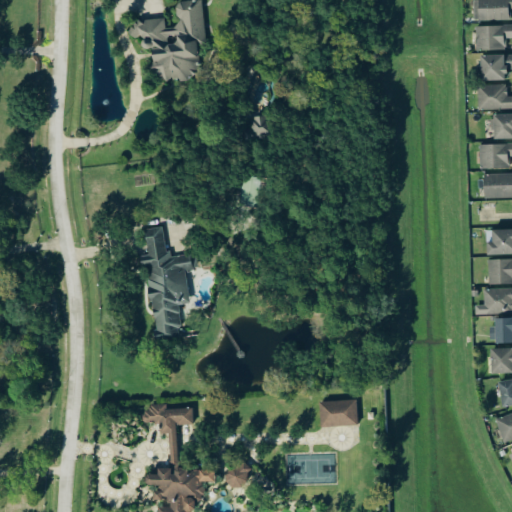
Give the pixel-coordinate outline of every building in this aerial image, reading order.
[(198,77),(196,45),(206,44),(202,0),(195,0),(177,1),(178,26),(165,27),(165,18),(131,21),(132,37),(142,36),(143,49),(154,48),(156,80),(198,77)] [(511,20),(511,10),(511,9),(511,0),(475,0),(475,20),(511,20)] [(511,24),(477,25),(477,50),(507,49),(507,38),(511,37),(511,24)] [(511,53),(480,55),(482,80),(508,79),(507,68),(511,68),(511,53)] [(508,84),(478,85),(479,109),(511,108),(511,95),(508,95),(508,84)] [(494,139),(511,138),(511,112),(493,113),(494,139)] [(270,134),(269,116),(249,117),(250,135),(270,134)] [(510,168),(509,156),(511,156),(511,142),(481,144),(482,169),(510,168)] [(485,199),(511,197),(511,173),(484,174),(485,199)] [(239,203),(262,204),(263,177),(240,177),(239,203)] [(181,335),(178,304),(190,303),(186,269),(198,268),(196,254),(168,257),(164,226),(145,228),(148,255),(141,256),(142,267),(148,267),(156,338),(181,335)] [(489,254),(511,253),(511,228),(488,229),(489,254)] [(511,258),(488,259),(489,284),(511,283),(511,258)] [(511,287),(484,289),(484,305),(475,305),(476,314),(511,313),(511,287)] [(511,341),(511,317),(496,318),(496,326),(490,326),(491,342),(511,341)] [(511,347),(491,348),(492,373),(511,372),(511,347)] [(502,406),(511,404),(511,379),(499,381),(502,406)] [(357,400),(320,401),(321,427),(358,425),(357,400)] [(178,469),(177,425),(194,425),(194,408),(167,409),(167,404),(151,404),(144,417),(144,422),(160,422),(160,434),(170,434),(170,467),(159,467),(155,474),(145,474),(146,485),(159,485),(153,495),(153,501),(164,500),(158,511),(157,511),(192,511),(204,493),(204,482),(215,482),(215,469),(178,469)] [(511,412),(497,417),(504,442),(511,439),(511,412)] [(228,463),(226,486),(246,487),(248,464),(228,463)]
